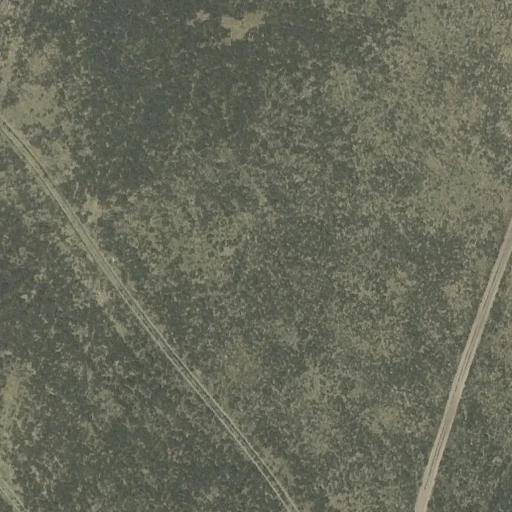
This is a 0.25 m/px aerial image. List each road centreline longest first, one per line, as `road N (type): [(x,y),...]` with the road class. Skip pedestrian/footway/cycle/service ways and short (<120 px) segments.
road 1 (track): [(291,511),(0,122)]
road 2 (track): [(511,228),(418,511)]
